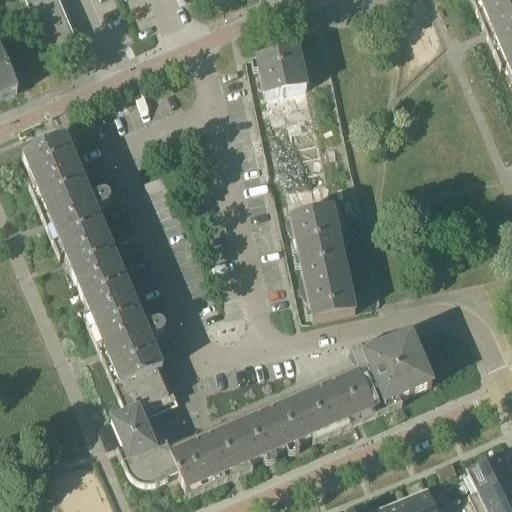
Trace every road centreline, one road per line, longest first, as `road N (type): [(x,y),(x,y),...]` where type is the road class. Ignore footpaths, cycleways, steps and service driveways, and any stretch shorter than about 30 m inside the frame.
road 1 (residential): [(264,351),(206,365),(123,171),(130,147),(212,113)]
road 2 (residential): [(511,402),(480,334),(449,318),(264,351)]
road 3 (residential): [(264,351),(212,113)]
road 4 (residential): [(115,83),(0,132)]
